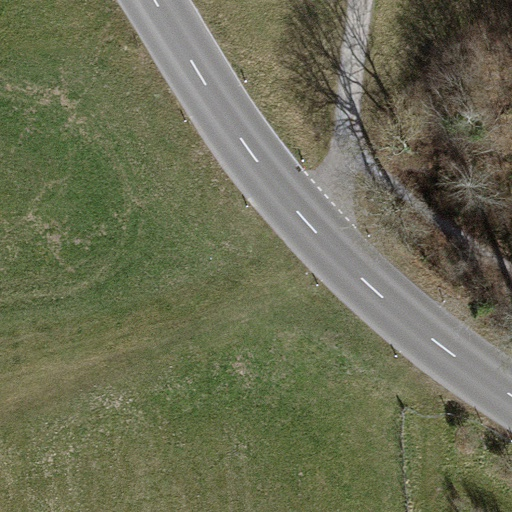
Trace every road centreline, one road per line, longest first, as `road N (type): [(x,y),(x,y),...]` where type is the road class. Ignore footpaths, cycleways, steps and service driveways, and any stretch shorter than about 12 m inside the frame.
road 1 (tertiary): [(511,395),(406,319),(308,225),(223,116),(154,0)]
road 2 (track): [(511,266),(342,149)]
road 3 (track): [(342,149),(359,0)]
